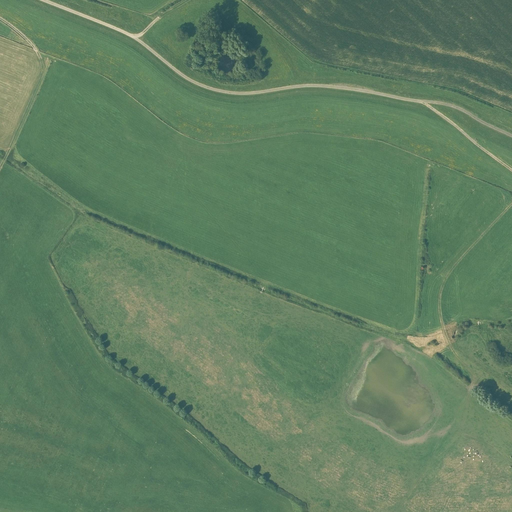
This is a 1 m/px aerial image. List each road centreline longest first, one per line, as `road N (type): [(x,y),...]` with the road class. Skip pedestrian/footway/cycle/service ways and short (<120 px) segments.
road 1 (track): [(42,0),(134,37),(204,86),(248,93),(317,85),(437,102),(511,136)]
road 2 (track): [(511,203),(444,279),(439,305),(452,347),(511,387)]
